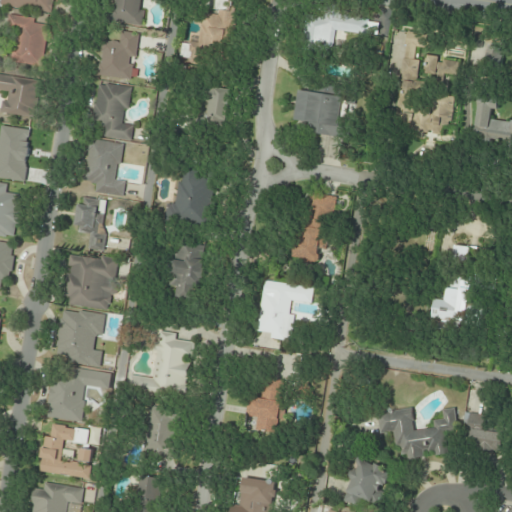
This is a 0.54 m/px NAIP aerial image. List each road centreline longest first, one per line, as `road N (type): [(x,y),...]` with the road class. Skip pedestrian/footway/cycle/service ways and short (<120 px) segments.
road 1 (residential): [(274,0),(261,112),(270,167),(251,213),(199,511)]
road 2 (residential): [(86,0),(3,511)]
road 3 (residential): [(270,167),(511,196)]
road 4 (residential): [(472,511),(445,490),(428,496),(418,511),(472,511)]
